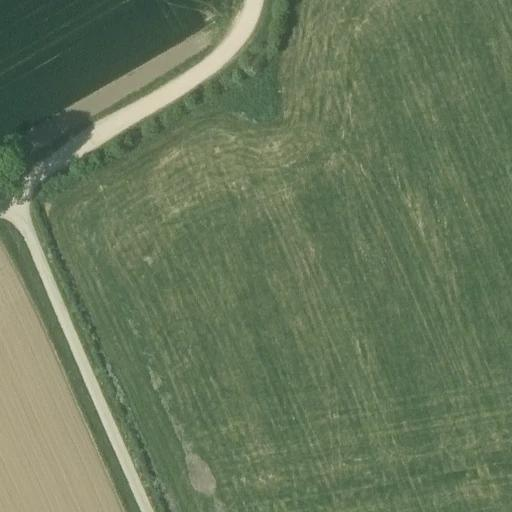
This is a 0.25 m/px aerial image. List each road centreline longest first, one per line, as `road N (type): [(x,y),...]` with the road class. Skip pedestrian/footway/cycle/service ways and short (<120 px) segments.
road 1 (track): [(12,193),(149,511)]
road 2 (track): [(0,199),(206,68),(240,39),(254,0)]
